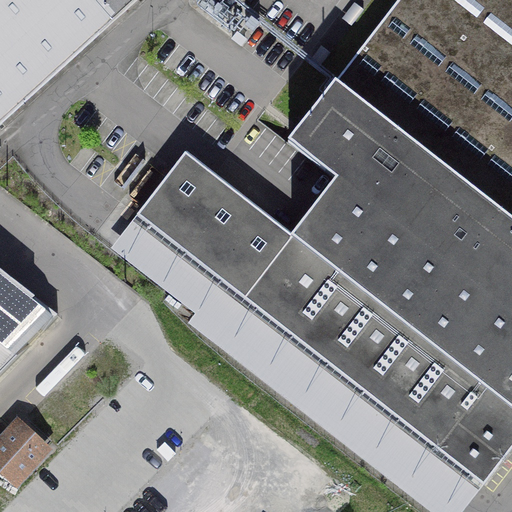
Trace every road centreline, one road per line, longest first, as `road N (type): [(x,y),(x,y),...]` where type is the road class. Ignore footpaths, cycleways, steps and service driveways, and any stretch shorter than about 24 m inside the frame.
road 1 (unknown): [(69,90),(203,157)]
road 2 (unknown): [(158,11),(271,96)]
